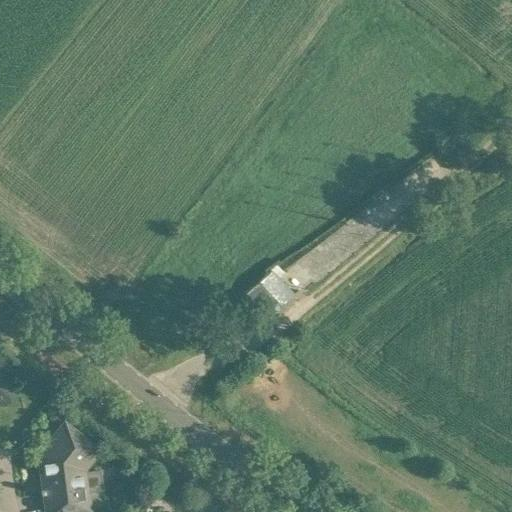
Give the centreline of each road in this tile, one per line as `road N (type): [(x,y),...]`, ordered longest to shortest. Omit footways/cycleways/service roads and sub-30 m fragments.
road 1 (track): [(156,399),(267,336),(511,126)]
road 2 (tertiary): [(317,511),(156,399),(0,272)]
